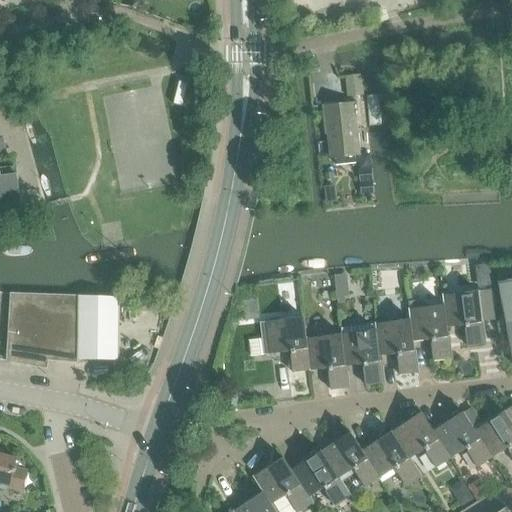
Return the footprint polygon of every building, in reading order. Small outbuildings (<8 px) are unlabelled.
[(347,100),(358,99),(356,77),(345,78),(347,100)] [(325,119),(327,119),(331,160),(335,159),(335,166),(356,164),(355,157),(359,157),(355,116),(360,116),(358,102),(323,105),(325,119)] [(0,206),(22,203),(17,167),(1,169),(0,162),(0,206)] [(369,170),(359,170),(361,196),(371,195),(375,195),(373,169),(369,170)] [(475,267),(478,289),(495,287),(494,280),(488,265),(475,267)] [(511,281),(500,284),(511,347),(511,281)] [(442,297),(443,306),(446,330),(464,328),(466,348),(484,346),(482,324),(495,322),(492,292),(478,294),(478,293),(442,297)] [(33,360),(71,363),(74,297),(12,296),(10,295),(5,361),(32,366),(33,360)] [(121,298),(74,297),(71,363),(79,364),(79,361),(120,362),(121,298)] [(409,312),(410,319),(412,343),(430,341),(432,363),(449,361),(446,330),(443,306),(431,308),(430,300),(409,302),(410,312),(409,312)] [(310,372),(307,340),(304,319),(260,323),(262,339),(249,341),(251,357),(290,353),(293,374),(310,372)] [(375,323),(375,326),(376,332),(378,358),(396,356),(398,376),(416,374),(412,343),(410,319),(375,323)] [(340,330),(341,336),(344,368),(362,366),(365,388),(381,386),(378,358),(376,332),(375,326),(340,330)] [(341,336),(307,340),(310,372),(327,370),(329,392),(347,390),(344,368),(341,336)] [(238,395),(226,395),(227,409),(238,408),(238,395)] [(511,407),(474,432),(473,433),(490,458),(505,448),(511,458),(511,407)] [(461,413),(432,432),(449,459),(464,449),(474,465),(476,467),(479,465),(490,458),(473,433),(474,432),(461,413)] [(420,414),(390,434),(408,461),(423,451),(432,465),(435,469),(449,459),(432,432),(420,414)] [(390,434),(361,453),(378,480),(393,470),(406,488),(420,479),(411,465),(408,461),(390,434)] [(348,435),(319,454),(335,478),(350,468),(364,490),(378,480),(361,453),(348,435)] [(319,454),(290,473),(306,497),(320,488),(332,507),(348,496),(335,478),(319,454)] [(0,485),(21,491),(25,475),(15,472),(18,460),(0,455),(0,485)] [(261,493),(261,494),(272,511),(298,511),(311,504),(306,497),(290,473),(285,466),(280,459),(271,465),(251,478),(261,493)] [(469,492),(456,500),(461,508),(474,500),(469,492)] [(272,511),(261,494),(233,511),(272,511)] [(46,496),(38,497),(40,506),(48,504),(46,496)]
